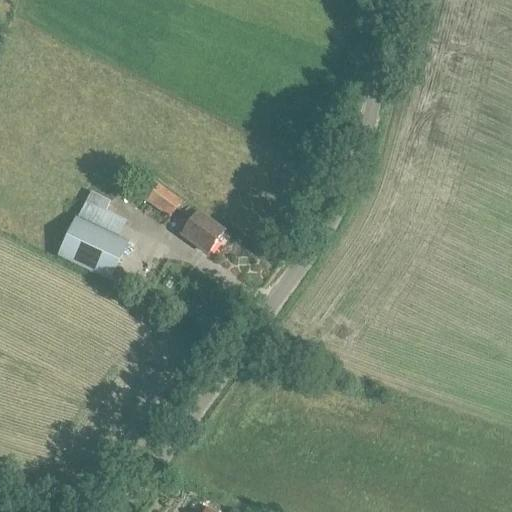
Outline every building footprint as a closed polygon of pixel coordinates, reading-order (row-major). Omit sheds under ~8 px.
[(150,181),(139,198),(171,220),(177,211),(184,215),(189,208),(150,181)] [(100,209),(104,200),(84,191),(80,200),(100,209)] [(190,224),(180,238),(208,258),(226,233),(198,213),(197,214),(189,208),(184,215),(182,218),(190,224)] [(77,221),(60,258),(112,283),(113,281),(137,293),(141,285),(117,273),(130,246),(77,221)] [(199,314),(184,307),(180,316),(195,323),(199,314)]
